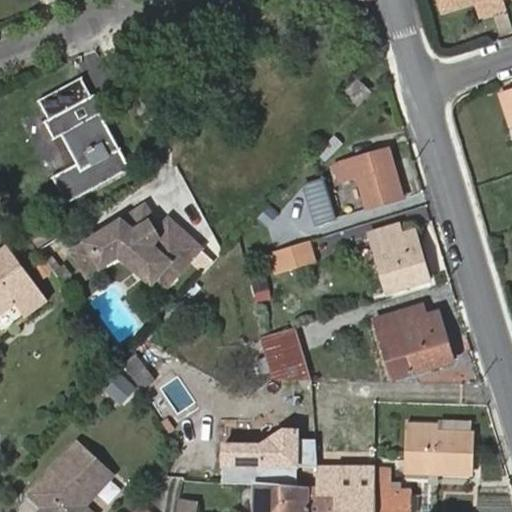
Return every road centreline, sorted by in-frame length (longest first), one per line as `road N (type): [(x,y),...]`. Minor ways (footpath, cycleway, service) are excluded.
road 1 (residential): [(511,396),(419,85)]
road 2 (residential): [(177,0),(53,33),(0,58)]
